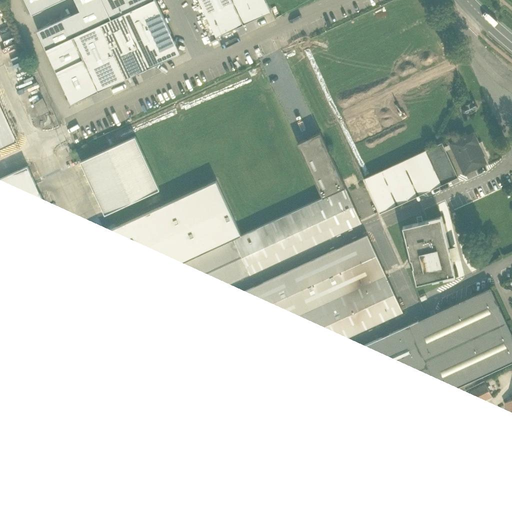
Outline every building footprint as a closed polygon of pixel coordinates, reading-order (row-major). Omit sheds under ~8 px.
[(151,0),(23,0),(30,14),(59,0),(76,0),(81,10),(38,30),(46,49),(73,36),(100,24),(123,13),(151,0)] [(180,52),(155,0),(151,0),(123,13),(147,68),(180,52)] [(199,0),(216,36),(244,23),(233,0),(199,0)] [(266,0),(233,0),(244,23),(271,10),(266,0)] [(147,68),(123,13),(100,24),(125,78),(147,68)] [(437,63),(406,17),(332,51),(351,94),(415,63),(420,73),(437,63)] [(125,78),(100,24),(73,36),(98,91),(125,78)] [(98,91),(73,36),(46,49),(71,103),(98,91)] [(454,77),(459,82),(467,76),(462,70),(454,77)] [(14,89),(17,98),(32,93),(29,81),(22,83),(23,87),(14,89)] [(49,111),(42,98),(34,104),(40,116),(49,111)] [(465,104),(465,105),(463,106),(462,109),(463,112),(466,113),(468,112),(469,113),(474,110),(474,109),(477,107),(475,102),(471,103),(471,102),(465,104)] [(0,148),(16,141),(0,106),(0,148)] [(216,181),(93,238),(112,277),(125,272),(148,321),(361,222),(345,187),(320,133),(297,143),(322,197),(241,235),(216,181)] [(105,214),(160,189),(135,136),(81,162),(105,214)] [(451,148),(463,173),(485,163),(481,154),(479,155),(476,148),(479,146),(474,137),(451,148)] [(458,177),(442,142),(364,179),(380,213),(458,177)] [(0,511),(215,511),(459,400),(455,388),(511,361),(511,334),(490,287),(4,511),(0,511),(0,498),(149,430),(114,351),(0,404),(0,389),(108,339),(27,166),(0,178),(0,511)] [(418,283),(458,274),(446,221),(405,231),(418,283)] [(155,340),(149,343),(162,372),(165,370),(168,378),(160,381),(173,410),(185,404),(184,401),(185,400),(189,410),(403,312),(367,234),(153,333),(156,338),(154,338),(155,340)] [(115,283),(128,310),(137,305),(124,279),(115,283)] [(128,313),(135,327),(145,322),(139,308),(128,313)] [(492,396),(486,384),(467,394),(473,406),(492,396)] [(490,448),(476,425),(328,511),(461,511),(477,503),(478,505),(469,510),(470,511),(497,511),(502,509),(473,458),(490,448)] [(357,479),(368,473),(360,459),(349,464),(357,479)]
